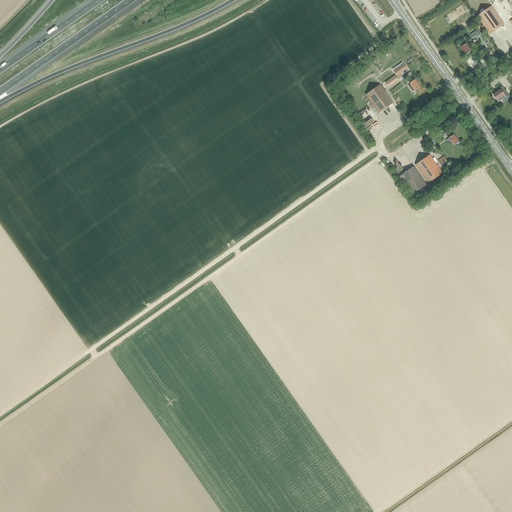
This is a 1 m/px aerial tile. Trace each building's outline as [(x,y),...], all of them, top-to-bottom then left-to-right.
[(490,35),(504,25),(491,7),(477,17),(490,35)] [(466,55),(471,51),(466,44),(464,45),(462,42),(459,45),(460,48),(466,55)] [(394,71),(399,78),(401,76),(400,74),(408,69),(404,63),(394,71)] [(415,91),(420,87),(415,80),(413,77),(409,80),(411,83),(410,84),(415,91)] [(397,78),(387,85),(388,88),(398,81),(397,78)] [(379,113),(393,103),(380,85),(366,95),(379,113)] [(493,95),(498,102),(508,95),(502,86),(494,92),(495,93),(493,95)] [(376,122),(371,114),(361,120),(366,128),(376,122)] [(454,146),(459,142),(454,135),(452,132),(448,135),(450,138),(448,138),(454,146)] [(428,184),(442,174),(430,156),(416,165),(428,184)] [(444,158),(438,162),(441,167),(447,163),(444,158)] [(414,167),(399,177),(412,196),(427,186),(414,167)]
